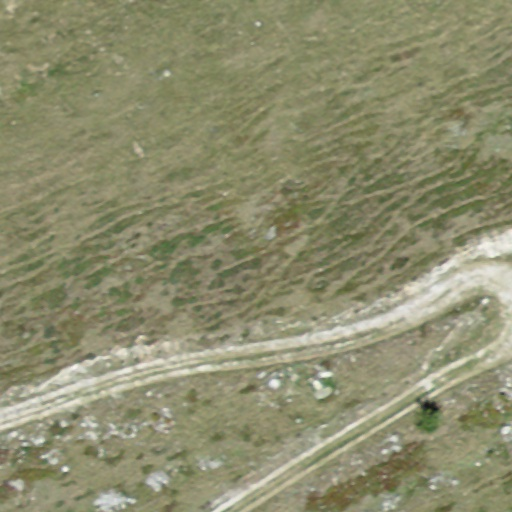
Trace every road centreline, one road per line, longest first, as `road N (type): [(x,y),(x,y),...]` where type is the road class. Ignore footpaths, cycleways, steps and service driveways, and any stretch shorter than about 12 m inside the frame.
road 1 (track): [(511,285),(471,277),(395,320),(113,380),(0,419)]
road 2 (track): [(235,511),(511,334)]
